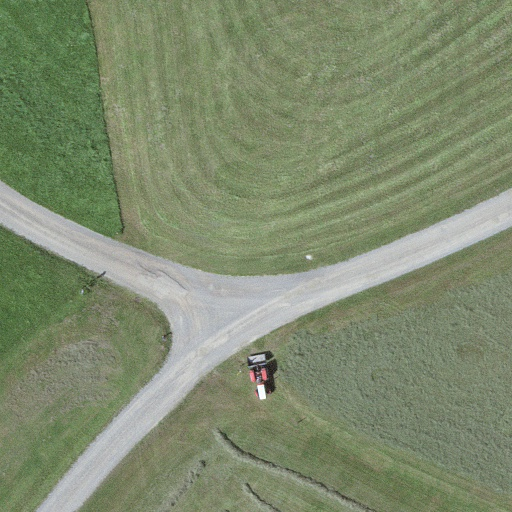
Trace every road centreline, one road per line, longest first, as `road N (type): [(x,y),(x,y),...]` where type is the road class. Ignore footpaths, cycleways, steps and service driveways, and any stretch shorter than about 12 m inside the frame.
road 1 (unclassified): [(511,205),(320,288),(223,319)]
road 2 (unclassified): [(223,319),(58,511)]
road 3 (unclassified): [(223,319),(0,202)]
